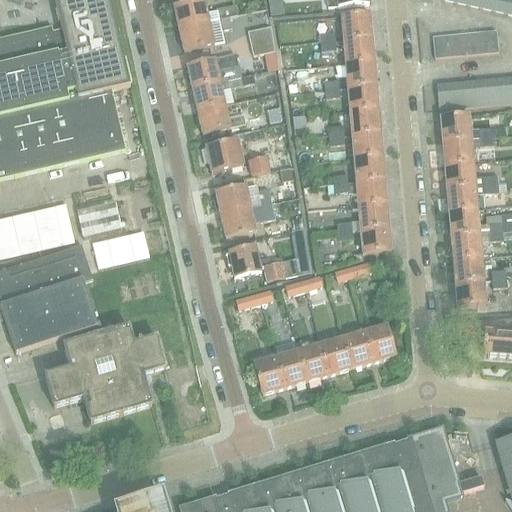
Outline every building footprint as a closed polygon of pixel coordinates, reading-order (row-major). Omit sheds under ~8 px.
[(109,0),(53,0),(61,32),(52,34),(51,29),(0,40),(0,182),(125,154),(111,93),(130,89),(109,0)] [(178,0),(180,6),(172,8),(178,32),(208,25),(228,22),(235,20),(233,9),(213,13),(214,14),(206,16),(203,2),(200,2),(199,0),(178,0)] [(324,0),(326,10),(335,9),(367,7),(366,0),(324,0)] [(453,0),(452,6),(465,9),(466,0),(453,0)] [(466,0),(465,9),(477,11),(479,0),(466,0)] [(479,0),(477,11),(490,14),(493,0),(479,0)] [(493,0),(490,14),(503,17),(506,0),(493,0)] [(511,0),(506,0),(503,17),(511,18),(511,0)] [(339,20),(341,45),(370,42),(368,17),(339,20)] [(208,25),(178,32),(182,55),(223,46),(221,34),(230,32),(228,22),(208,25)] [(272,42),(270,30),(245,35),(248,48),(272,42)] [(494,34),(482,35),(484,57),(496,55),(494,34)] [(482,35),(469,36),(471,58),(484,57),(482,35)] [(333,44),(332,36),(317,37),(318,46),(333,44)] [(469,36),(456,37),(459,59),(471,58),(469,36)] [(456,37),(444,39),(446,60),(459,59),(456,37)] [(444,39),(431,40),(433,62),(446,60),(444,39)] [(274,55),(272,42),(248,48),(251,60),(274,55)] [(341,45),(343,68),(372,65),(370,42),(341,45)] [(333,53),(333,44),(318,46),(319,54),(333,53)] [(191,91),(219,85),(237,81),(239,81),(234,57),(186,68),(191,91)] [(343,68),(346,91),(374,89),(372,65),(343,68)] [(511,92),(511,80),(498,82),(501,107),(511,106),(511,92)] [(219,85),(191,91),(196,113),(224,107),(221,95),(239,91),(241,90),(239,81),(237,81),(219,85)] [(498,82),(486,83),(488,109),(501,107),(498,82)] [(486,83),(473,84),(475,110),(488,109),(486,83)] [(337,92),(337,84),(322,85),(323,93),(337,92)] [(473,84),(460,85),(463,111),(475,110),(473,84)] [(460,85),(448,86),(450,112),(463,111),(460,85)] [(448,86),(435,87),(438,113),(450,112),(448,86)] [(346,91),(348,115),(377,112),(374,89),(346,91)] [(338,100),(337,92),(323,93),(323,101),(338,100)] [(227,122),(224,107),(196,113),(201,137),(244,128),(242,118),(227,122)] [(279,112),(268,114),(270,124),(281,121),(279,112)] [(348,115),(350,138),(379,136),(377,112),(348,115)] [(439,122),(441,146),(469,143),(467,119),(439,122)] [(341,139),(341,131),(326,132),(327,140),(341,139)] [(509,140),(508,131),(476,133),(476,142),(492,141),(509,140)] [(350,138),(352,162),(381,159),(379,136),(350,138)] [(342,147),(341,139),(327,140),(327,148),(342,147)] [(493,150),(492,141),(476,142),(477,151),(493,150)] [(210,176),(242,169),(236,143),(204,150),(210,176)] [(441,146),(443,169),(472,167),(469,143),(441,146)] [(265,159),(247,163),(250,179),(268,175),(265,159)] [(352,162),(354,185),(383,183),(381,159),(352,162)] [(443,169),(445,193),(481,190),(496,188),(496,179),(473,180),(472,167),(443,169)] [(290,172),(279,174),(281,186),(293,183),(290,172)] [(346,186),(346,178),(331,179),(332,187),(346,186)] [(356,198),(356,209),(385,206),(383,183),(354,185),(346,186),(332,187),(332,196),(346,196),(347,199),(356,198)] [(445,193),(447,216),(476,214),(474,199),(482,198),(497,197),(496,188),(481,190),(445,193)] [(214,195),(219,218),(249,211),(268,207),(266,192),(255,194),(254,189),(245,191),(244,189),(214,195)] [(47,198),(0,209),(0,251),(57,238),(47,198)] [(71,208),(76,229),(114,221),(109,199),(71,208)] [(352,233),(359,232),(387,230),(385,206),(356,209),(358,224),(337,226),(338,234),(352,233)] [(268,207),(249,211),(219,218),(224,242),(254,235),(252,229),(272,224),(268,207)] [(447,216),(449,240),(478,237),(476,214),(447,216)] [(299,221),(291,223),(293,233),(301,231),(299,221)] [(501,235),(501,226),(485,228),(486,236),(501,235)] [(387,230),(359,232),(360,243),(361,257),(390,254),(387,230)] [(352,233),(338,234),(339,244),(353,242),(352,233)] [(502,244),(501,235),(486,236),(487,245),(502,244)] [(449,240),(451,263),(480,260),(478,237),(449,240)] [(0,272),(0,311),(14,356),(63,340),(65,347),(62,348),(68,371),(43,378),(52,410),(82,402),(88,425),(150,407),(142,378),(164,372),(155,340),(132,347),(128,330),(110,335),(106,328),(89,276),(81,248),(39,261),(2,273),(1,272),(0,272)] [(268,262),(257,264),(254,250),(227,255),(233,281),(259,276),(258,271),(263,270),(266,286),(296,279),(292,263),(281,265),(280,261),(268,264),(268,262)] [(451,263),(453,286),(482,284),(480,260),(451,263)] [(369,266),(344,273),(347,283),(371,276),(369,266)] [(344,273),(335,276),(338,285),(347,283),(344,273)] [(505,282),(505,273),(489,274),(490,283),(505,282)] [(319,280),(301,285),(303,295),(322,290),(319,280)] [(506,291),(505,282),(490,283),(491,292),(506,291)] [(484,308),(482,284),(453,286),(455,311),(484,308)] [(301,285),(285,289),(288,299),(303,295),(301,285)] [(511,293),(502,293),(501,304),(511,304),(511,293)] [(269,294),(257,297),(260,307),(272,303),(269,294)] [(257,297),(236,303),(238,313),(260,307),(257,297)] [(511,360),(511,337),(498,336),(497,332),(511,330),(511,321),(458,326),(459,342),(482,340),(481,358),(511,360)] [(384,329),(362,335),(371,366),(393,360),(384,329)] [(362,335),(340,341),(349,372),(371,366),(362,335)] [(340,341),(319,347),(327,378),(349,372),(340,341)] [(319,347),(297,354),(306,385),(327,378),(319,347)] [(297,354),(275,360),(284,391),(306,385),(297,354)] [(261,397),(284,391),(275,360),(253,366),(261,397)] [(164,511),(160,499),(117,511),(444,511),(442,505),(460,499),(460,498),(483,491),(480,481),(457,488),(441,433),(408,443),(408,445),(393,450),(392,449),(229,498),(229,499),(214,504),(214,502),(180,511),(164,511)] [(511,511),(511,442),(496,447),(511,502),(511,505),(503,504),(507,511),(511,511)]
